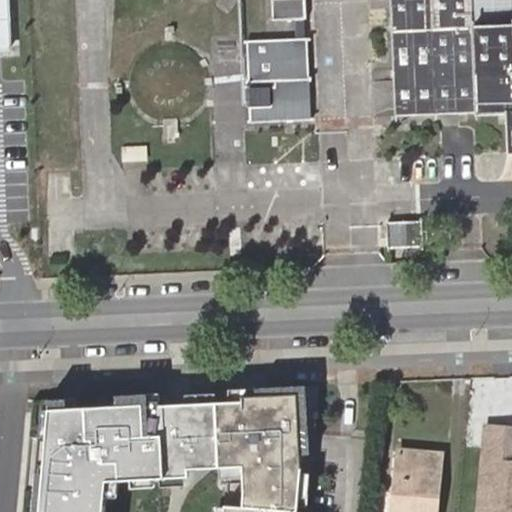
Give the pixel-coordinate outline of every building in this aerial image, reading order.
[(0,0),(0,48),(20,48),(18,0),(0,0)] [(135,14),(134,0),(118,0),(119,14),(135,14)] [(306,20),(304,0),(272,0),(274,21),(306,20)] [(511,24),(474,26),(472,0),(391,0),(396,114),(508,110),(511,151),(511,24)] [(511,0),(472,0),(474,26),(511,24),(511,0)] [(311,119),(306,38),(246,40),(250,121),(311,119)] [(120,147),(121,161),(147,159),(145,145),(120,147)] [(387,222),(389,248),(422,246),(420,221),(387,222)] [(287,511),(292,469),(288,397),(137,405),(137,395),(104,396),(104,407),(53,410),(53,400),(29,399),(21,511),(90,511),(94,482),(122,482),(122,489),(146,488),(146,481),(151,481),(152,478),(176,478),(176,469),(232,469),(232,508),(215,507),(214,511),(287,511)] [(511,511),(511,426),(488,425),(481,511),(511,511)] [(393,511),(435,511),(441,455),(400,450),(393,511)]
